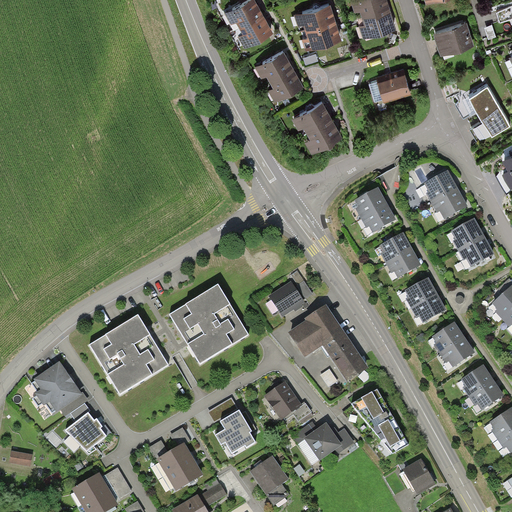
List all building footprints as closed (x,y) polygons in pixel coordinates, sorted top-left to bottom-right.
[(240,24),(263,11),(257,0),(242,0),(225,10),(231,21),(236,18),(240,24)] [(336,18),(330,0),(294,12),(298,23),(303,21),(306,28),(336,18)] [(388,0),(351,0),(355,10),(361,8),(363,14),(390,6),(388,0)] [(511,5),(497,10),(500,20),(511,16),(511,5)] [(397,25),(390,6),(363,14),(364,21),(358,23),(363,36),(397,25)] [(244,45),(273,29),(263,11),(240,24),(243,31),(238,34),(244,45)] [(336,18),(306,28),(308,34),(302,36),(306,49),(342,37),(336,18)] [(467,20),(434,31),(441,54),(474,44),(467,20)] [(496,35),(492,23),(484,25),(488,38),(496,35)] [(270,79),(294,66),(284,48),(255,64),(261,76),(267,73),(270,79)] [(316,52),(304,56),(306,64),(318,59),(316,52)] [(275,99),(304,83),(294,66),(270,79),(274,85),(269,88),(275,99)] [(412,93),(404,67),(376,76),(378,79),(383,97),(385,101),(412,93)] [(383,97),(378,79),(369,82),(375,100),(383,97)] [(477,108),(481,113),(499,103),(488,83),(469,94),(477,108)] [(463,98),(471,111),(477,108),(469,94),(463,98)] [(304,125),(307,130),(332,116),(323,98),(291,116),(298,128),(304,125)] [(510,122),(499,103),(481,113),(484,119),(492,132),(510,122)] [(312,151),(343,134),(332,116),(307,130),(311,136),(305,140),(312,151)] [(478,122),(486,136),(492,132),(484,119),(478,122)] [(511,152),(511,153),(503,157),(509,168),(503,172),(511,187),(511,186),(511,152)] [(496,172),(506,193),(511,190),(511,187),(503,172),(501,169),(496,172)] [(426,194),(432,204),(458,190),(448,171),(425,184),(429,192),(426,194)] [(362,220),(388,206),(378,188),(355,201),(358,207),(356,209),(362,220)] [(458,190),(432,204),(437,214),(440,212),(445,220),(468,207),(458,190)] [(373,233),(397,221),(388,206),(362,220),(367,228),(369,226),(373,233)] [(475,219),(451,232),(456,241),(454,242),(459,251),(485,237),(475,219)] [(386,264),(413,250),(403,233),(380,246),(383,253),(381,254),(386,264)] [(485,237),(459,251),(464,261),(466,260),(471,268),(495,255),(485,237)] [(398,279),(421,266),(413,250),(386,264),(392,275),(395,273),(398,279)] [(406,300),(411,309),(437,294),(428,279),(406,291),(409,298),(406,300)] [(292,283),(269,297),(283,318),(297,309),(305,304),(302,299),(312,293),(304,282),(295,288),(292,283)] [(170,317),(200,364),(249,333),(219,286),(170,317)] [(502,320),(511,310),(511,286),(492,304),(497,310),(495,312),(502,320)] [(423,324),(447,311),(437,294),(411,309),(417,319),(419,318),(423,324)] [(307,323),(289,334),(306,360),(324,349),(346,383),(368,370),(327,307),(306,320),(307,323)] [(511,310),(502,320),(509,328),(511,326),(511,325),(511,310)] [(121,396),(169,365),(137,316),(89,346),(121,396)] [(434,346),(440,355),(465,338),(455,323),(432,338),(437,344),(434,346)] [(453,368),(476,354),(465,338),(440,355),(447,365),(450,363),(453,368)] [(61,409),(83,395),(81,393),(72,380),(60,363),(34,380),(42,393),(37,396),(43,406),(49,402),(56,412),(61,409)] [(469,398),(494,381),(484,365),(461,380),(465,386),(462,388),(469,398)] [(482,411),(505,397),(494,381),(469,398),(476,407),(478,406),(482,411)] [(284,382),(264,396),(281,420),(285,418),(302,406),(284,382)] [(394,455),(409,446),(393,418),(388,408),(377,390),(350,405),(372,430),(394,455)] [(83,392),(81,393),(83,395),(61,409),(66,417),(70,414),(85,404),(89,401),(83,392)] [(302,406),(285,418),(287,420),(294,415),(299,422),(312,413),(305,403),(302,406)] [(70,414),(76,423),(88,414),(90,412),(85,404),(70,414)] [(491,431),(497,440),(511,430),(511,408),(490,423),(494,429),(491,431)] [(251,432),(239,413),(222,423),(227,431),(217,437),(222,444),(226,442),(233,452),(245,444),(247,447),(254,443),(248,433),(251,432)] [(86,453),(111,433),(105,425),(102,427),(98,421),(97,419),(94,422),(88,414),(76,423),(66,431),(86,453)] [(312,422),(293,435),(313,465),(335,450),(338,454),(354,443),(344,429),(338,433),(335,427),(330,430),(325,423),(317,429),(312,422)] [(170,435),(178,449),(185,445),(191,441),(182,428),(170,435)] [(511,454),(511,452),(511,430),(497,440),(504,450),(507,448),(511,454)] [(162,441),(149,449),(157,461),(170,454),(162,441)] [(176,493),(204,477),(185,445),(178,449),(170,454),(157,461),(176,493)] [(35,453),(12,449),(9,461),(32,465),(35,453)] [(272,456),(250,471),(266,495),(282,484),(289,480),(272,456)] [(402,470),(417,496),(436,485),(421,459),(402,470)] [(118,467),(106,475),(120,498),(131,491),(118,467)] [(304,469),(297,474),(303,482),(309,477),(304,469)] [(85,511),(109,511),(119,506),(99,472),(71,489),(85,511)] [(225,494),(215,477),(203,483),(206,489),(196,495),(203,507),(225,494)] [(282,484),(266,495),(273,506),(289,495),(282,484)] [(195,493),(171,507),(173,511),(205,511),(203,507),(196,495),(195,493)] [(145,511),(138,500),(125,509),(126,511),(145,511)]
